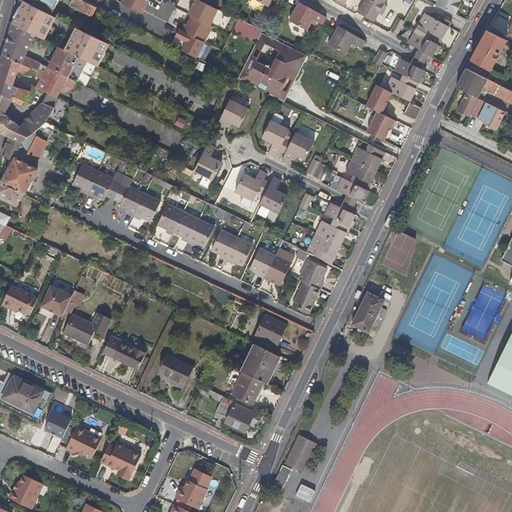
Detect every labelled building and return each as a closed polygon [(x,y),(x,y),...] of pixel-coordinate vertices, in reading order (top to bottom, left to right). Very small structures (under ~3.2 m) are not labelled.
[(29,3),(22,0),(18,0),(11,24),(34,35),(43,40),(55,17),(51,14),(29,3)] [(30,0),(29,3),(51,14),(57,0),(30,0)] [(95,7),(80,0),(72,0),(72,1),(77,4),(75,8),(90,16),(95,7)] [(149,0),(121,0),(121,3),(142,14),(149,0)] [(179,0),(177,4),(185,9),(190,0),(179,0)] [(219,9),(200,0),(195,0),(189,14),(211,25),(219,9)] [(364,0),(358,11),(365,15),(376,21),(380,12),(384,13),(388,4),(386,3),(387,0),(364,0)] [(403,0),(401,4),(409,8),(413,0),(412,0),(403,0)] [(446,9),(456,14),(460,2),(458,0),(437,0),(436,4),(446,9)] [(325,17),(299,1),(296,7),(289,19),(308,30),(311,23),(313,19),(317,21),(322,23),(325,17)] [(95,7),(90,16),(97,20),(102,11),(95,7)] [(414,30),(439,44),(449,25),(440,21),(424,12),(414,30)] [(440,21),(449,25),(453,20),(443,15),(440,21)] [(213,27),(191,16),(183,32),(205,43),(213,27)] [(397,32),(403,24),(405,20),(398,16),(391,30),(397,32)] [(236,20),(231,31),(255,41),(259,30),(236,20)] [(364,41),(337,25),(334,31),(328,43),(346,53),(350,46),(352,43),(355,45),(361,48),(364,41)] [(90,34),(75,27),(64,50),(85,60),(97,66),(108,43),(90,34)] [(407,41),(432,55),(439,44),(414,30),(407,41)] [(506,40),(486,30),(470,60),(490,70),(497,58),(495,57),(497,53),(498,53),(506,40)] [(264,32),(239,80),(241,81),(244,77),(243,75),(244,73),(246,72),(253,59),(258,62),(267,45),(279,52),(276,58),(300,70),(309,53),(268,33),(264,32)] [(205,44),(183,33),(175,49),(197,60),(205,44)] [(64,50),(54,45),(51,52),(55,55),(49,67),(67,76),(75,80),(85,60),(64,50)] [(380,63),(386,52),(380,49),(376,56),(373,61),(379,65),(380,63)] [(20,63),(2,54),(0,62),(0,94),(9,99),(12,94),(25,99),(29,90),(14,83),(20,63)] [(295,80),(300,70),(276,58),(271,68),(270,68),(270,66),(268,66),(267,66),(260,63),(256,71),(252,69),(250,74),(246,72),(244,73),(243,75),(244,77),(241,81),(269,95),(278,100),(282,92),(276,89),(283,75),(290,77),(295,80)] [(424,70),(400,58),(394,70),(404,75),(419,82),(424,70)] [(40,62),(35,59),(30,68),(35,70),(40,62)] [(253,59),(246,72),(250,74),(252,69),(256,71),(260,63),(258,62),(253,59)] [(41,63),(40,62),(35,70),(40,73),(34,85),(47,92),(57,97),(61,87),(67,76),(49,67),(41,63)] [(511,91),(466,69),(457,87),(467,91),(466,93),(477,98),(480,91),(511,105),(511,91)] [(276,89),(282,92),(290,77),(283,75),(276,89)] [(409,102),(419,82),(404,75),(401,80),(391,76),(384,90),(390,93),(408,101),(409,102)] [(75,80),(67,76),(61,87),(67,90),(69,88),(75,90),(79,82),(75,80)] [(284,102),(295,80),(290,77),(282,92),(278,100),(284,102)] [(378,112),(380,113),(390,93),(384,90),(376,86),(365,106),(378,112)] [(47,92),(43,102),(52,106),(57,97),(47,92)] [(477,98),(466,93),(457,110),(469,116),(471,114),(485,121),(484,124),(496,129),(505,112),(477,98)] [(9,99),(0,94),(0,133),(9,138),(11,137),(21,143),(35,130),(41,126),(45,122),(52,106),(43,102),(20,126),(4,113),(11,100),(9,99)] [(230,99),(215,127),(222,131),(225,125),(227,121),(231,123),(238,127),(248,109),(230,99)] [(420,107),(409,102),(408,101),(400,118),(412,124),(420,107)] [(368,133),(382,140),(389,127),(391,128),(394,121),(380,113),(378,112),(368,133)] [(270,120),(279,125),(283,118),(274,113),(270,120)] [(173,125),(182,128),(185,120),(177,116),(173,125)] [(270,147),(267,153),(274,157),(288,130),(279,125),(270,120),(261,138),(267,141),(272,144),(270,147)] [(45,122),(41,126),(45,128),(41,135),(49,139),(51,135),(52,135),(56,127),(45,122)] [(35,130),(21,143),(17,150),(24,153),(37,135),(35,130)] [(313,142),(295,133),(280,160),(288,164),(291,158),(293,155),(296,157),(303,160),(313,142)] [(37,135),(24,153),(29,156),(35,159),(47,141),(37,135)] [(11,137),(9,138),(2,155),(12,160),(14,157),(17,150),(21,143),(11,137)] [(214,147),(206,144),(193,171),(202,176),(210,179),(211,180),(220,162),(212,158),(211,159),(208,158),(211,153),(214,147)] [(375,172),(384,153),(369,145),(366,153),(355,148),(350,160),(375,172)] [(24,153),(17,150),(14,157),(26,163),(29,156),(24,153)] [(14,157),(12,160),(2,182),(24,194),(37,168),(26,163),(14,157)] [(313,176),(319,163),(313,160),(306,173),(313,176)] [(366,191),(375,172),(350,160),(343,173),(354,178),(351,184),(366,191)] [(125,170),(128,165),(121,161),(119,166),(125,170)] [(326,166),(319,163),(313,176),(319,179),(324,171),(326,166)] [(82,164),(73,184),(81,188),(80,190),(94,197),(95,195),(104,199),(106,195),(113,198),(123,176),(116,172),(113,179),(82,164)] [(266,174),(258,170),(255,176),(253,179),(250,177),(243,174),(233,192),(242,196),(251,201),(252,201),(266,174)] [(119,201),(118,205),(127,209),(125,212),(139,219),(141,216),(150,220),(159,201),(143,193),(128,186),(131,180),(123,176),(113,198),(119,201)] [(199,183),(206,187),(210,179),(202,176),(199,183)] [(272,177),(258,204),(276,213),(285,196),(278,192),(275,190),(276,187),(279,181),(272,177)] [(335,190),(360,203),(366,191),(351,184),(341,179),(335,190)] [(2,182),(1,182),(0,182),(0,197),(18,206),(24,194),(2,182)] [(311,197),(304,194),(298,207),(305,211),(307,207),(311,197)] [(248,207),(251,201),(242,196),(239,203),(248,207)] [(354,215),(329,203),(323,215),(333,219),(348,227),(354,215)] [(166,204),(156,224),(164,228),(163,230),(171,234),(172,231),(181,235),(179,238),(193,245),(195,242),(204,246),(213,226),(166,204)] [(8,216),(0,211),(0,222),(3,224),(4,225),(8,216)] [(321,221),(314,234),(339,246),(348,227),(333,219),(330,225),(321,221)] [(13,223),(11,228),(38,241),(42,232),(28,226),(27,227),(22,225),(21,226),(13,223)] [(220,230),(210,249),(218,254),(217,256),(231,263),(232,260),(241,265),(251,245),(220,230)] [(511,230),(497,260),(511,267),(511,271),(507,281),(511,283),(511,230)] [(314,234),(305,251),(330,264),(339,246),(314,234)] [(274,255),(258,248),(248,268),(256,272),(255,275),(268,281),(270,278),(280,283),(289,263),(274,255)] [(292,257),(276,249),(274,255),(289,263),(292,257)] [(291,305),(305,312),(310,301),(312,302),(323,282),(319,280),(325,267),(307,259),(298,278),(303,281),(291,305)] [(12,285),(1,305),(10,309),(11,306),(29,316),(38,297),(16,287),(12,285)] [(40,306),(61,316),(71,296),(50,285),(40,306)] [(217,288),(212,299),(222,303),(227,293),(217,288)] [(383,301),(366,293),(352,324),(368,332),(376,317),(380,308),(383,301)] [(380,308),(376,317),(371,325),(377,328),(385,311),(380,308)] [(72,314),(63,333),(88,345),(94,332),(103,336),(111,321),(97,314),(93,324),(72,314)] [(286,326),(263,314),(252,337),(276,348),(286,326)] [(511,327),(484,383),(511,396),(511,327)] [(110,338),(103,353),(137,370),(145,354),(110,338)] [(276,363),(279,356),(254,344),(241,371),(243,372),(263,382),(265,383),(274,362),(276,363)] [(169,356),(159,375),(173,382),(172,383),(182,388),(191,368),(169,356)] [(252,404),(263,382),(243,372),(232,394),(252,404)] [(0,384),(0,401),(38,420),(52,392),(42,388),(41,389),(17,378),(17,377),(9,373),(5,381),(2,381),(0,384)] [(198,385),(196,389),(220,400),(222,396),(198,385)] [(234,403),(234,402),(222,396),(220,400),(214,411),(226,417),(224,422),(244,432),(246,427),(253,431),(260,416),(234,403)] [(72,451),(79,454),(88,459),(97,439),(73,428),(63,450),(71,454),(72,451)] [(302,472),(307,463),(311,454),(316,443),(299,435),(285,464),(302,472)] [(112,446),(105,443),(97,461),(110,467),(110,465),(117,468),(115,472),(126,478),(128,475),(129,475),(138,454),(113,443),(112,446)] [(283,465),(273,484),(283,489),(292,469),(283,465)] [(178,485),(173,498),(196,508),(205,488),(204,487),(208,479),(191,471),(187,479),(185,479),(182,487),(178,485)] [(10,490),(5,499),(28,509),(39,485),(20,476),(13,491),(10,490)] [(310,502),(314,490),(299,484),(294,496),(310,502)] [(298,511),(302,505),(289,498),(282,511),(298,511)]
